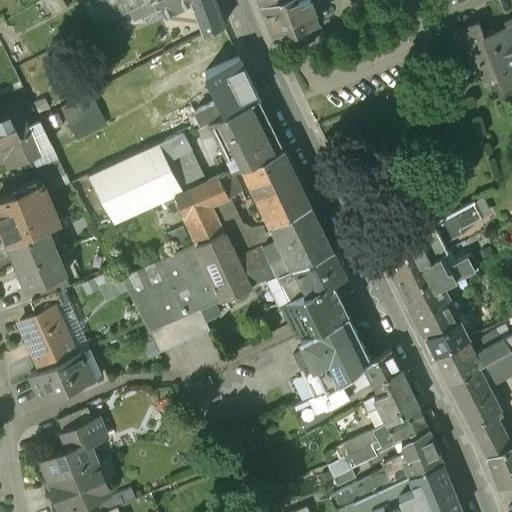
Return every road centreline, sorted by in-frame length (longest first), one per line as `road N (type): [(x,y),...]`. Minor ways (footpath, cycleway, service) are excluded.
road 1 (residential): [(485,511),(271,67)]
road 2 (unknown): [(333,36),(354,83),(419,56),(389,8)]
road 3 (residential): [(271,67),(412,0)]
